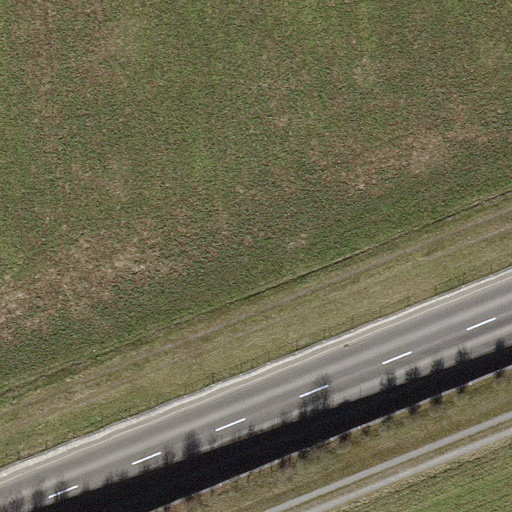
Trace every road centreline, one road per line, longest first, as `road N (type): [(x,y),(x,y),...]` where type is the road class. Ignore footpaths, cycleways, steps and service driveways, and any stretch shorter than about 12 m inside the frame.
road 1 (track): [(0,422),(511,219)]
road 2 (tertiary): [(511,314),(23,511)]
road 3 (track): [(294,511),(511,424)]
